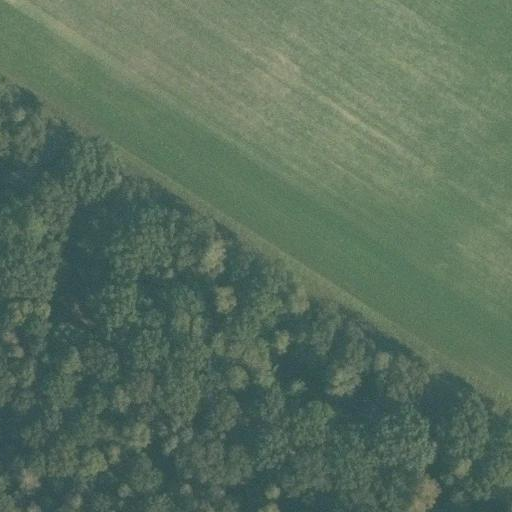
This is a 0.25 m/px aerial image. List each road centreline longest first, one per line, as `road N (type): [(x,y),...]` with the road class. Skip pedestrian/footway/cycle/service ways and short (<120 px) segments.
road 1 (track): [(0,148),(511,485)]
road 2 (track): [(0,267),(371,511)]
